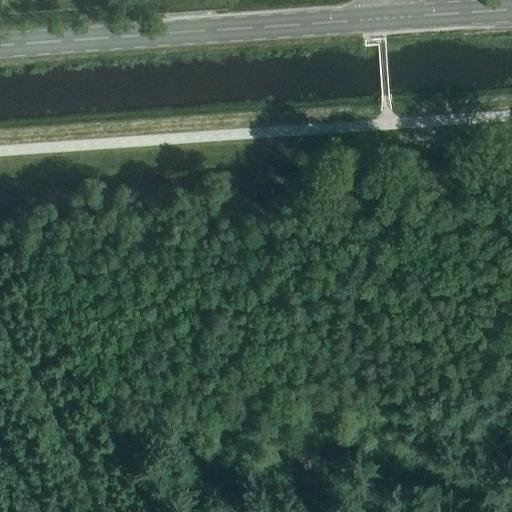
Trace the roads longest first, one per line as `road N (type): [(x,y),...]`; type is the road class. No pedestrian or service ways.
road 1 (primary): [(0,46),(383,20)]
road 2 (primary): [(383,20),(511,11)]
